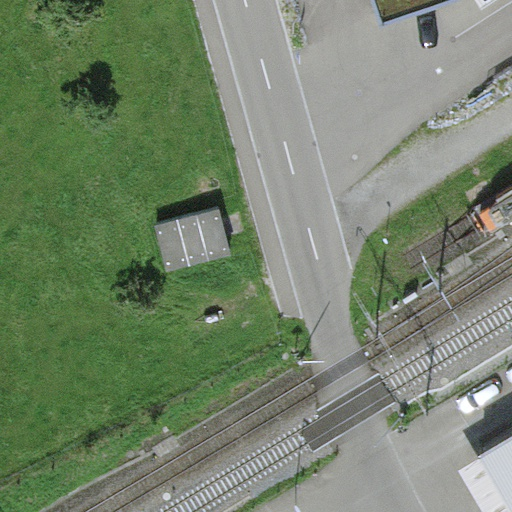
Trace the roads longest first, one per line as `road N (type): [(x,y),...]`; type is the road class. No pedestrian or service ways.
road 1 (residential): [(380,469),(246,0)]
road 2 (track): [(314,244),(511,118)]
